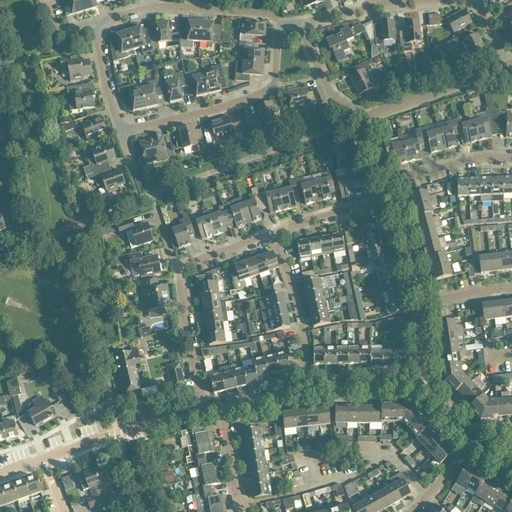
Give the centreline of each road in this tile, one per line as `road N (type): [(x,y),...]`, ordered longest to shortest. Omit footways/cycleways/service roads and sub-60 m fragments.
road 1 (residential): [(0,258),(91,216),(361,118)]
road 2 (residential): [(122,132),(272,91),(279,27)]
road 3 (residential): [(279,27),(259,12),(159,6),(94,24)]
road 4 (residential): [(203,413),(43,462)]
road 5 (residential): [(308,391),(291,282),(272,234)]
road 6 (residential): [(361,118),(508,66)]
road 7 (residential): [(203,413),(179,268)]
road 8 (residential): [(511,158),(468,160),(384,183)]
road 9 (residential): [(272,234),(390,198)]
road 10 (residential): [(418,0),(298,24)]
